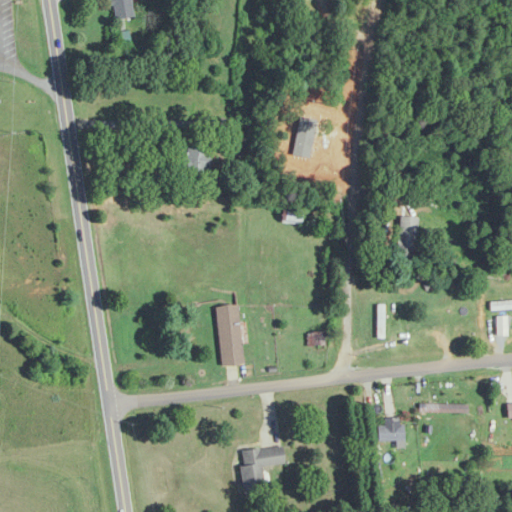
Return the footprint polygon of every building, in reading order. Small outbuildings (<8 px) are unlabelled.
[(110,0),(113,19),(132,17),(129,0),(110,0)] [(212,149),(185,148),(184,170),(211,171),(212,149)] [(416,217),(398,217),(398,257),(416,257),(416,217)] [(511,300),(489,301),(489,310),(511,309),(511,300)] [(216,307),(221,367),(243,365),(239,305),(216,307)] [(308,346),(322,346),(322,334),(308,334),(308,346)] [(403,447),(403,427),(370,427),(370,442),(395,442),(395,447),(403,447)] [(243,494),(265,492),(262,466),(283,464),(282,446),(238,451),(243,494)]
